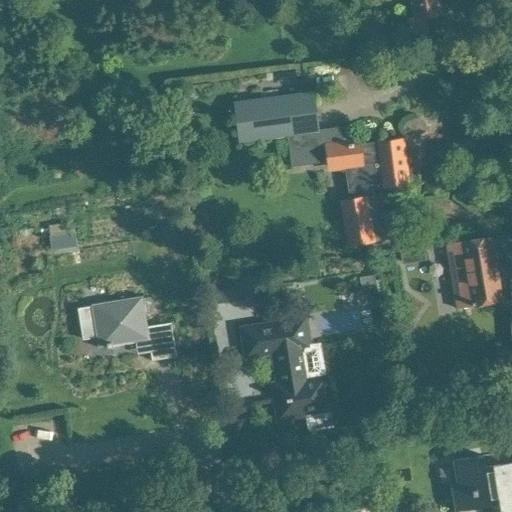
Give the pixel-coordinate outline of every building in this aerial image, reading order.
[(408,17),(411,35),(428,32),(425,17),(440,14),(438,0),(413,0),(416,16),(408,17)] [(346,128),(319,131),(313,91),(234,103),(240,142),(289,135),(293,161),(331,155),(334,169),(348,167),(353,202),(346,203),(353,244),(399,235),(395,211),(370,216),(366,188),(406,183),(401,140),(359,146),(359,141),(348,143),(346,128)] [(492,237),(447,244),(458,307),(503,300),(492,237)] [(375,282),(373,274),(359,277),(360,285),(375,282)] [(241,275),(207,280),(211,305),(244,300),(244,296),(267,293),(264,276),(241,279),(241,275)] [(177,356),(171,322),(147,326),(142,296),(91,304),(91,306),(78,308),(83,339),(96,337),(98,348),(135,342),(136,345),(149,343),(152,361),(177,356)] [(308,414),(307,408),(329,404),(325,376),(307,379),(304,358),(303,358),(303,359),(299,360),(295,340),(308,338),(305,318),(242,328),(247,357),(273,352),(278,383),(273,384),(274,390),(279,389),(281,398),(276,398),(279,419),(308,414)] [(431,379),(424,398),(439,404),(446,385),(431,379)] [(493,453),(453,460),(457,482),(451,483),(456,511),(481,511),(481,507),(499,504),(500,511),(511,511),(511,462),(485,467),(484,457),(493,455),(493,453)]
